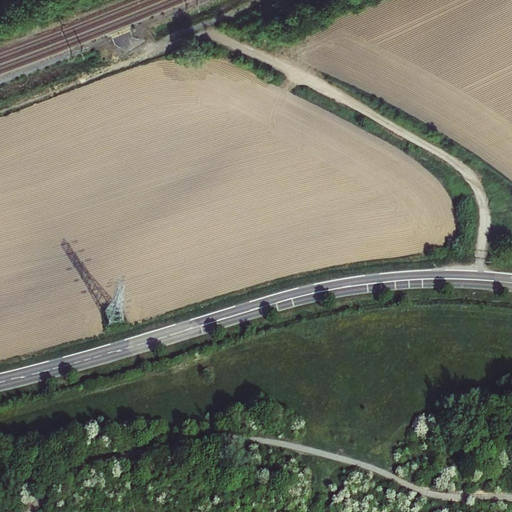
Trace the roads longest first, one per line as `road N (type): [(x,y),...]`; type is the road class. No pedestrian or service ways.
road 1 (unclassified): [(0,382),(308,294),(434,277),(511,281)]
road 2 (track): [(477,278),(481,200),(462,169),(207,25)]
